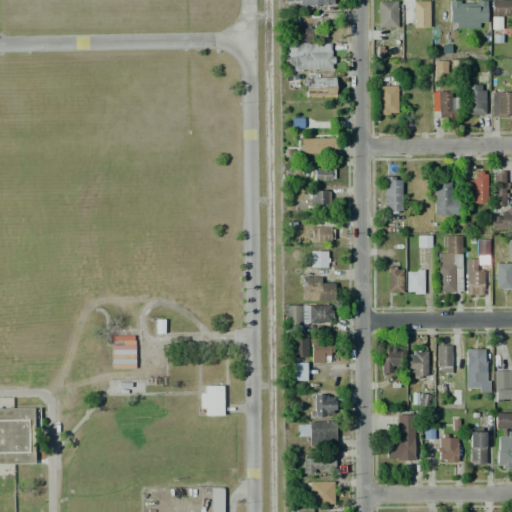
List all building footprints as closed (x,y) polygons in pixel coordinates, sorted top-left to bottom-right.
[(395,0),(395,28),(377,28),(377,1),(395,0)] [(476,7),(476,0),(485,0),(485,28),(448,28),(448,0),(462,0),(462,7),(476,7)] [(511,0),(511,19),(501,19),(502,29),(490,29),(490,0),(511,0)] [(428,28),(428,1),(412,1),(412,28),(428,28)] [(329,26),(329,41),(289,42),(289,27),(329,26)] [(333,43),(332,70),(288,70),(288,43),(333,43)] [(433,60),(445,60),(445,77),(433,77),(433,60)] [(333,77),(334,97),(304,98),(304,78),(333,77)] [(484,114),(462,114),(461,84),(483,84),(484,114)] [(396,115),(378,115),(377,86),(396,86),(396,115)] [(458,97),(458,110),(453,110),(454,123),(444,123),(444,117),(437,118),(437,112),(430,113),(430,90),(450,90),(450,97),(458,97)] [(511,116),(490,116),(490,92),(511,91),(511,116)] [(290,128),(327,128),(327,120),(290,120),(290,128)] [(335,138),(335,153),(298,153),(298,138),(335,138)] [(309,167),(333,168),(333,181),(309,181),(309,167)] [(473,180),(473,170),(486,170),(487,204),(473,203),(473,198),(461,198),(461,180),(473,180)] [(507,205),(492,206),(491,174),(506,173),(507,205)] [(401,212),(379,213),(378,176),(400,176),(401,212)] [(451,199),(458,199),(458,214),(432,215),(432,181),(451,181),(451,199)] [(333,190),(333,213),(308,214),(308,190),(333,190)] [(511,228),(490,228),(490,218),(499,218),(499,209),(511,209),(511,228)] [(311,243),(311,227),(332,226),(333,243),(311,243)] [(417,235),(431,235),(432,247),(417,248),(417,235)] [(444,247),(441,247),(441,236),(461,236),(461,293),(436,293),(436,255),(444,255),(444,247)] [(488,239),(475,239),(476,264),(488,264),(488,239)] [(327,251),(327,268),(309,268),(310,251),(327,251)] [(464,258),(476,258),(476,271),(483,271),(484,293),(464,294),(464,258)] [(494,263),(511,264),(511,289),(494,289),(494,263)] [(402,292),(385,292),(385,267),(402,267),(402,292)] [(405,270),(422,271),(421,294),(404,294),(405,270)] [(300,277),(320,277),(320,283),(333,283),(333,301),(300,301),(300,277)] [(332,304),(332,322),(303,322),(303,331),(284,332),(283,305),(332,304)] [(306,357),(290,358),(290,334),(306,334),(306,357)] [(310,337),(317,337),(317,342),(330,342),(330,363),(310,364),(310,337)] [(122,340),(133,340),(134,349),(134,359),(134,368),(122,369),(111,369),(111,359),(111,350),(111,340),(122,340)] [(451,373),(436,373),(435,345),(451,345),(451,373)] [(464,350),(487,350),(487,392),(464,392),(464,350)] [(397,373),(378,373),(379,351),(398,351),(397,373)] [(426,378),(405,378),(405,352),(426,351),(426,378)] [(305,362),(306,381),(288,381),(287,362),(305,362)] [(511,401),(492,401),(492,371),(511,371),(511,401)] [(198,394),(204,393),(204,386),(222,385),(223,416),(204,416),(204,408),(198,408),(198,394)] [(333,393),(333,416),(313,417),(312,394),(333,393)] [(431,405),(411,405),(412,393),(430,393),(431,405)] [(0,408),(25,408),(34,408),(34,417),(34,427),(35,464),(26,464),(0,464),(0,408)] [(509,429),(509,413),(494,413),(493,428),(509,429)] [(393,414),(413,415),(412,461),(383,461),(383,442),(393,442),(393,414)] [(334,421),(335,445),(306,446),(306,438),(296,438),(295,422),(334,421)] [(484,464),(469,464),(468,431),(484,431),(484,464)] [(497,436),(511,436),(511,468),(495,468),(497,436)] [(456,462),(437,462),(437,437),(456,437),(456,462)] [(302,452),(335,453),(335,469),(314,469),(314,474),(301,474),(302,452)] [(332,481),(333,505),(307,505),(307,482),(332,481)] [(222,487),(222,497),(222,506),(222,511),(210,511),(210,507),(210,497),(209,488),(222,487)]
